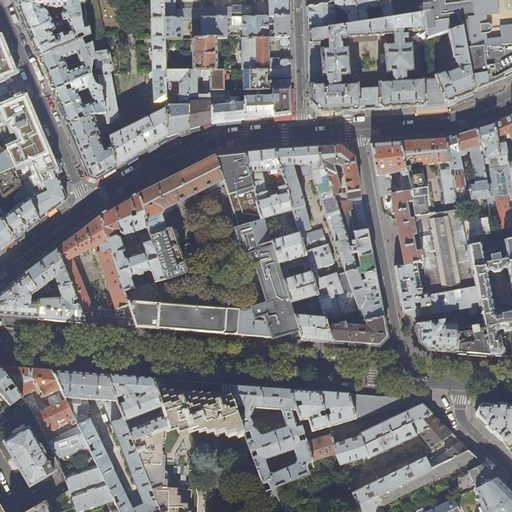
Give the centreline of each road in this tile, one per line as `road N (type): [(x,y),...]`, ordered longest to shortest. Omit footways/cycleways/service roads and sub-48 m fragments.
road 1 (secondary): [(0,339),(404,373)]
road 2 (secondary): [(360,128),(206,140),(87,204)]
road 3 (residential): [(404,373),(360,128)]
road 4 (residential): [(87,204),(0,3)]
road 5 (secondary): [(511,95),(452,121),(360,128)]
